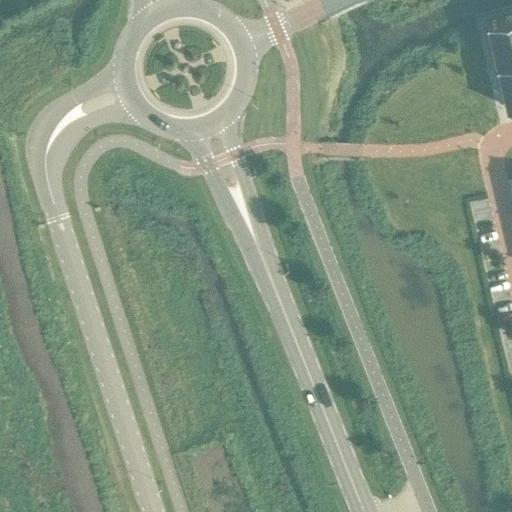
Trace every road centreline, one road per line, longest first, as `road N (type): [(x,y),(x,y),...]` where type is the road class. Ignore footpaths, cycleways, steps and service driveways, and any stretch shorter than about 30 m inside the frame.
road 1 (unclassified): [(151,511),(44,173),(44,155),(66,119)]
road 2 (secondary): [(362,511),(244,216)]
road 3 (residential): [(511,132),(493,142),(489,156),(511,252)]
